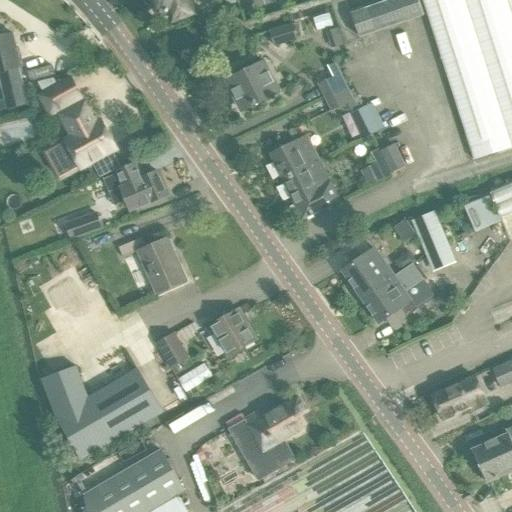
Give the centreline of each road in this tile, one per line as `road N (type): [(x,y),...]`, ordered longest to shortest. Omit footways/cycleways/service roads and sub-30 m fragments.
road 1 (tertiary): [(456,511),(87,0)]
road 2 (unknown): [(275,253),(68,364)]
